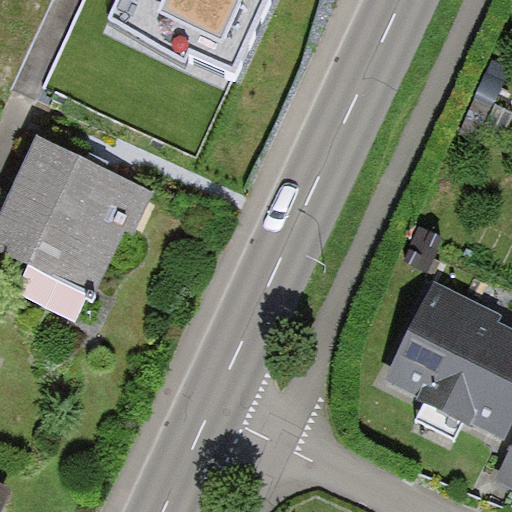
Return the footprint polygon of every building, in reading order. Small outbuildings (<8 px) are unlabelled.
[(116,0),(163,23),(157,35),(191,53),(217,0),(116,0)] [(91,162),(41,140),(0,229),(0,255),(99,300),(128,235),(136,238),(157,192),(91,162)] [(501,316),(436,284),(387,384),(504,442),(511,426),(511,333),(497,326),(501,316)] [(511,455),(499,483),(511,489),(511,455)] [(0,511),(4,511),(14,491),(0,484),(0,511)]
